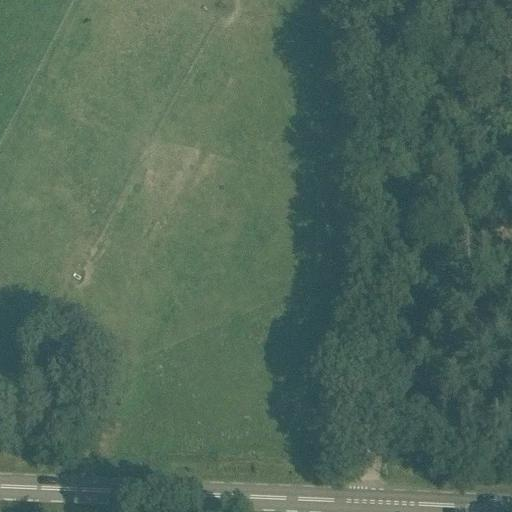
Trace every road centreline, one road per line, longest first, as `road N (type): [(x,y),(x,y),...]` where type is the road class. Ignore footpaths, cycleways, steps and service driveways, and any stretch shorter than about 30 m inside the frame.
road 1 (track): [(384,502),(386,256),(373,80),(353,0)]
road 2 (primary): [(384,502),(0,486)]
road 3 (primary): [(511,506),(384,502)]
